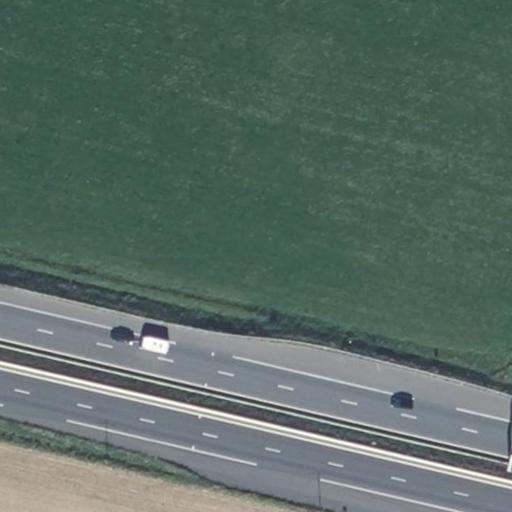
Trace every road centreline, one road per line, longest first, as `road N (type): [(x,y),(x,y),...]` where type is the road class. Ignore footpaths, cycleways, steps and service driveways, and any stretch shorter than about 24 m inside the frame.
road 1 (trunk): [(511,439),(0,319)]
road 2 (trunk): [(0,386),(511,505)]
